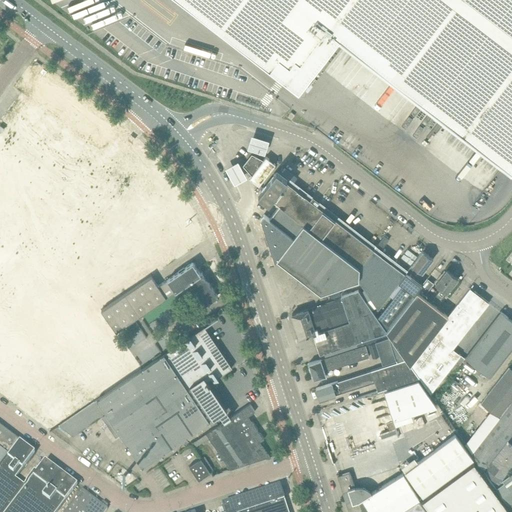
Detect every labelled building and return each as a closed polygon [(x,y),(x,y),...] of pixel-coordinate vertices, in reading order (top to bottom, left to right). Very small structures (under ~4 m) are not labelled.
[(298,93),(331,51),(330,50),(340,37),(511,169),(511,0),(181,0),(267,66),(265,68),(298,93)] [(11,137),(0,151),(0,232),(1,233),(14,243),(26,253),(39,262),(52,272),(65,282),(77,291),(90,301),(101,310),(193,246),(165,225),(172,216),(62,132),(62,133),(32,111),(12,138),(11,137)] [(250,131),(246,144),(264,150),(268,136),(250,131)] [(249,178),(259,185),(275,164),(266,156),(262,162),(253,155),(245,166),(253,172),(249,178)] [(237,157),(225,164),(234,181),(246,174),(237,157)] [(358,280),(378,308),(398,282),(405,273),(383,256),(285,181),(288,178),(277,170),(258,193),(269,201),(271,199),(279,206),(269,218),(264,214),(261,218),(275,261),(277,258),(321,292),(358,280)] [(1,233),(0,234),(0,260),(14,243),(1,233)] [(14,243),(0,260),(0,270),(8,277),(26,253),(14,243)] [(422,273),(433,259),(422,251),(412,264),(422,273)] [(26,253),(8,277),(21,287),(39,262),(26,253)] [(39,262),(21,287),(33,296),(52,272),(39,262)] [(189,265),(158,286),(166,297),(178,290),(201,274),(200,274),(193,262),(189,265)] [(441,288),(433,298),(438,302),(446,292),(447,292),(458,278),(456,277),(453,275),(447,270),(445,271),(444,270),(442,274),(443,275),(436,284),(441,288)] [(52,272),(33,296),(46,306),(65,282),(52,272)] [(201,274),(178,290),(182,295),(193,288),(204,305),(208,302),(209,303),(211,301),(210,301),(218,296),(205,278),(203,274),(202,272),(200,274),(201,274)] [(390,325),(417,291),(422,284),(406,272),(405,273),(398,282),(402,285),(378,316),(390,325)] [(120,297),(102,310),(105,315),(116,331),(166,297),(158,286),(151,276),(120,297)] [(428,279),(419,290),(424,294),(425,292),(426,293),(434,283),(428,279)] [(65,282),(46,306),(59,316),(77,291),(65,282)] [(489,302),(470,288),(448,315),(434,335),(452,349),(489,302)] [(375,341),(390,336),(386,331),(358,290),(341,296),(341,298),(308,309),(292,314),(299,338),(313,333),(321,359),(364,345),(368,343),(375,341)] [(77,291),(59,316),(72,325),(90,301),(77,291)] [(390,336),(406,359),(410,366),(434,335),(448,315),(417,291),(390,325),(386,331),(390,336)] [(90,301),(72,325),(83,334),(101,310),(90,301)] [(101,310),(83,334),(95,343),(110,324),(101,310)] [(465,358),(490,377),(511,348),(511,320),(501,311),(465,358)] [(110,324),(95,343),(108,353),(120,338),(110,324)] [(95,401),(59,425),(73,436),(102,416),(106,414),(120,433),(142,467),(220,414),(224,421),(230,417),(231,416),(226,410),(208,383),(232,368),(204,327),(142,369),(95,401)] [(5,330),(0,336),(0,366),(7,357),(19,341),(5,330)] [(434,335),(410,366),(418,378),(430,394),(460,356),(452,349),(434,335)] [(390,336),(375,341),(379,355),(382,364),(395,360),(396,362),(406,359),(390,336)] [(108,353),(96,369),(118,385),(141,369),(120,338),(108,353)] [(7,357),(0,366),(0,376),(8,382),(20,367),(32,351),(19,341),(7,357)] [(375,341),(368,343),(372,357),(379,355),(375,341)] [(364,345),(321,359),(308,363),(314,379),(325,376),(322,367),(330,365),(331,367),(368,355),(364,345)] [(20,367),(8,382),(21,392),(33,376),(45,360),(32,351),(20,367)] [(371,370),(337,381),(339,387),(341,392),(375,382),(378,391),(418,378),(410,366),(406,359),(396,362),(371,370)] [(33,376),(21,392),(33,402),(46,386),(58,370),(45,360),(33,376)] [(511,369),(509,367),(481,403),(499,418),(508,407),(500,401),(511,384),(511,383),(509,381),(511,377),(511,369)] [(96,369),(81,388),(97,400),(118,385),(96,369)] [(46,386),(33,402),(46,412),(58,396),(70,380),(58,370),(46,386)] [(511,383),(511,384),(500,401),(508,407),(511,401),(511,377),(509,381),(511,383)] [(70,380),(58,396),(79,411),(97,400),(81,388),(70,380)] [(418,380),(385,391),(394,419),(436,405),(418,380)] [(337,381),(316,388),(320,400),(335,394),(341,392),(339,387),(337,381)] [(58,396),(46,412),(62,423),(79,411),(58,396)] [(499,418),(472,453),(477,459),(496,487),(511,465),(511,443),(507,440),(511,433),(511,401),(508,407),(499,418)] [(224,421),(191,444),(194,448),(209,437),(230,469),(269,456),(260,442),(264,439),(260,434),(257,429),(252,422),(248,416),(255,411),(250,404),(231,416),(230,417),(224,421)] [(0,468),(20,442),(0,427),(0,468)] [(456,434),(405,471),(423,495),(473,459),(456,434)] [(0,468),(0,511),(6,511),(25,489),(23,488),(24,486),(16,479),(35,454),(20,442),(0,468)] [(199,459),(197,460),(189,466),(198,480),(210,472),(201,458),(199,459)] [(511,511),(474,461),(421,500),(429,511),(511,511)] [(25,489),(6,511),(56,511),(77,485),(68,479),(57,470),(54,468),(52,467),(45,462),(36,474),(34,473),(24,486),(23,488),(25,489)] [(396,511),(419,498),(401,473),(367,494),(365,489),(360,486),(355,488),(349,470),(337,475),(349,511),(396,511)] [(503,481),(496,487),(508,504),(511,501),(511,471),(502,479),(503,481)] [(287,511),(284,501),(282,493),(280,487),(274,489),(273,490),(270,491),(238,501),(222,506),(223,511),(287,511)] [(104,511),(107,509),(82,489),(64,511),(104,511)] [(426,511),(419,501),(400,511),(426,511)]
